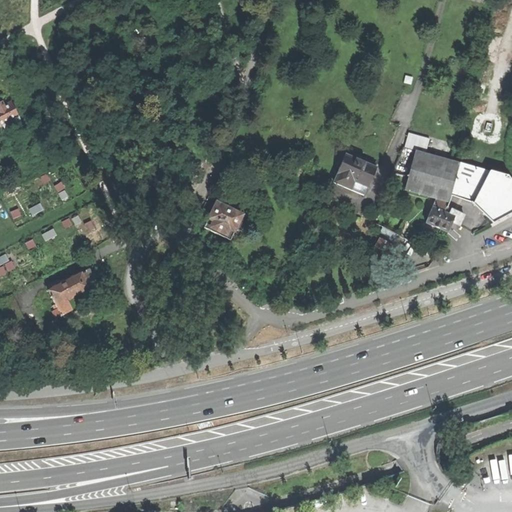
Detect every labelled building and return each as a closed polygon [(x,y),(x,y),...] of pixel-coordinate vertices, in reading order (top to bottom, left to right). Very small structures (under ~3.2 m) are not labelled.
[(6,132),(21,125),(18,118),(19,118),(11,102),(3,106),(2,103),(0,103),(0,127),(3,126),(6,132)] [(42,132),(33,136),(39,148),(48,144),(42,132)] [(493,224),(511,213),(511,183),(507,177),(432,155),(433,150),(437,152),(440,143),(435,142),(435,140),(420,136),(404,189),(437,198),(426,224),(437,229),(448,233),(451,227),(457,230),(459,226),(460,226),(463,216),(446,209),(451,197),(473,204),(482,213),(493,224)] [(367,188),(376,169),(359,161),(345,155),(336,175),(337,175),(334,183),(363,196),(367,188)] [(204,228),(230,241),(242,216),(216,203),(210,216),(204,228)] [(345,210),(338,206),(334,213),(341,217),(345,210)] [(388,247),(380,242),(371,258),(375,260),(379,263),(388,247)] [(56,319),(72,310),(67,300),(89,289),(88,287),(95,283),(92,277),(88,270),(81,273),(81,272),(60,283),(59,280),(47,287),(55,304),(53,306),(55,310),(52,312),(56,319)] [(11,295),(0,300),(0,303),(25,352),(59,351),(50,333),(36,338),(30,332),(11,295)]
